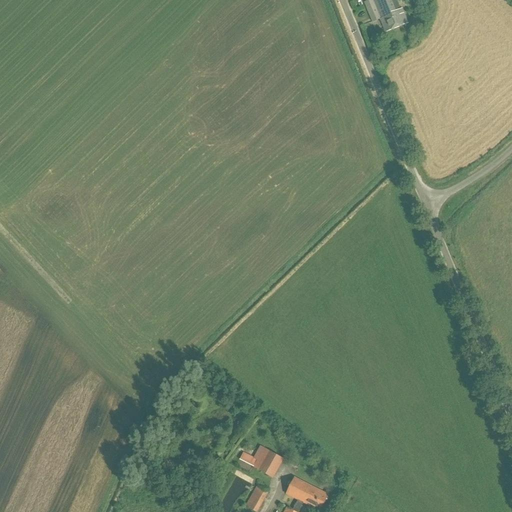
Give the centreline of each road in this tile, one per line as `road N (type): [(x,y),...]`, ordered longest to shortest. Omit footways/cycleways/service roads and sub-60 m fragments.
road 1 (unclassified): [(511,416),(425,201)]
road 2 (unclassified): [(425,201),(343,0)]
